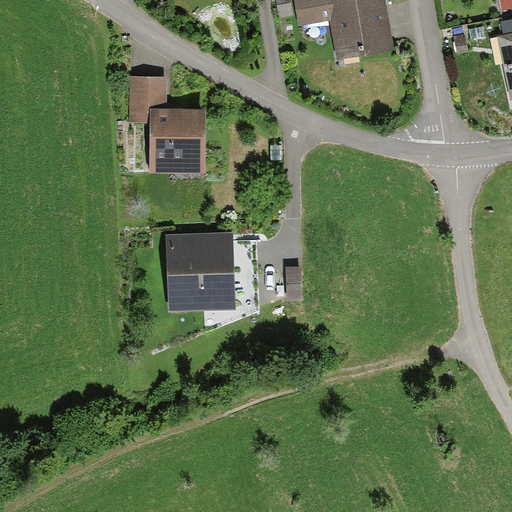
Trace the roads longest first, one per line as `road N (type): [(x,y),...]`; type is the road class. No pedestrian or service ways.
road 1 (track): [(477,344),(316,379),(138,437),(60,477)]
road 2 (residential): [(101,0),(223,76),(347,136),(398,151),(453,154)]
road 3 (residential): [(453,154),(479,356),(511,419)]
road 4 (residential): [(421,0),(453,154)]
